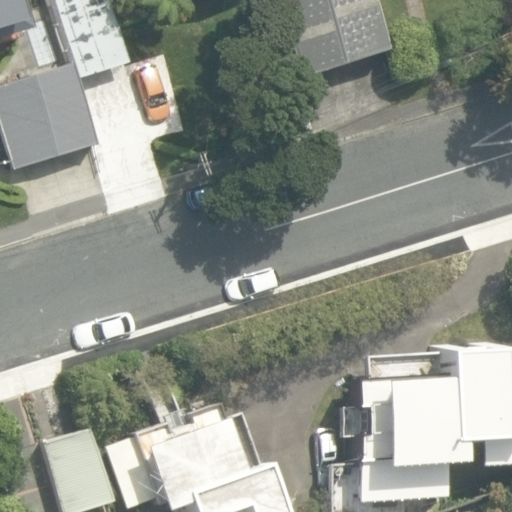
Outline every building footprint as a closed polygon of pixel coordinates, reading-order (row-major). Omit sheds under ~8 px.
[(0,0),(0,35),(20,29),(10,0),(0,0)] [(42,0),(67,80),(121,64),(100,0),(167,0),(169,4),(182,0),(42,0)] [(383,53),(366,0),(279,0),(269,4),(293,82),(383,53)] [(0,81),(0,152),(6,171),(86,146),(66,81),(60,63),(0,81)] [(347,439),(351,505),(434,500),(432,468),(445,467),(442,446),(464,446),(465,469),(511,467),(511,356),(491,358),(490,350),(360,360),(361,381),(339,382),(341,409),(349,409),(351,439),(347,439)] [(157,511),(158,511),(157,511),(261,511),(247,473),(224,481),(198,411),(171,421),(174,428),(150,436),(148,429),(94,449),(117,511),(145,501),(148,511),(157,511)] [(33,440),(53,511),(69,511),(100,503),(76,428),(33,440)]
